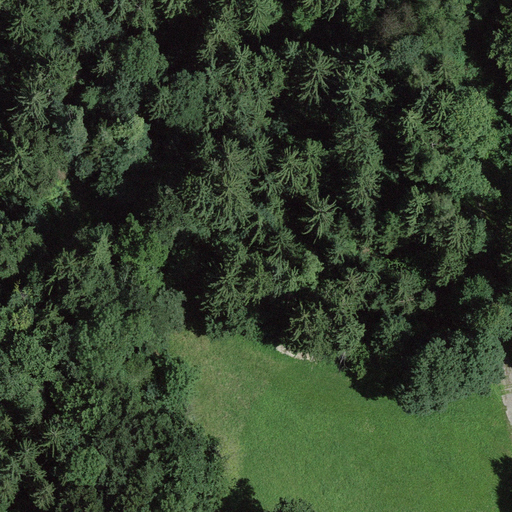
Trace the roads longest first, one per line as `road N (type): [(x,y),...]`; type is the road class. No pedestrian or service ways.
road 1 (track): [(459,0),(511,401)]
road 2 (track): [(100,511),(48,357),(51,256),(30,242),(0,241)]
